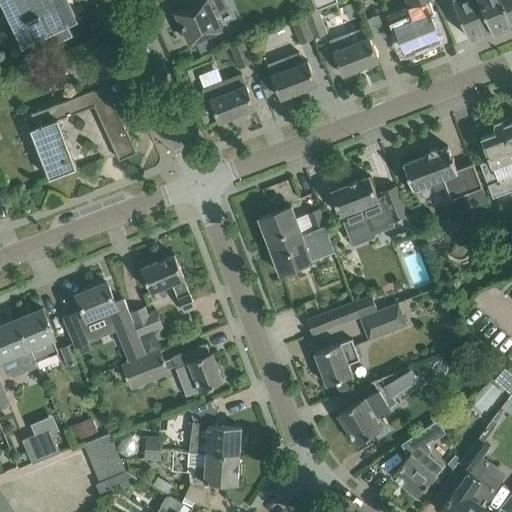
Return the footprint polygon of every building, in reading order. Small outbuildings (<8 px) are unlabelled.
[(66,0),(22,0),(30,16),(24,20),(25,22),(19,25),(27,42),(43,34),(50,47),(73,36),(61,9),(70,6),(66,0)] [(191,43),(191,42),(221,29),(214,14),(226,8),(222,0),(199,0),(200,1),(176,12),(191,43)] [(313,0),(317,9),(335,0),(313,0)] [(410,7),(386,17),(393,35),(397,33),(404,50),(440,36),(431,13),(435,11),(430,0),(431,0),(417,0),(419,4),(410,7)] [(511,0),(453,0),(470,39),(493,29),(494,31),(511,23),(511,0)] [(306,17),(314,38),(328,33),(319,9),(305,14),(306,17)] [(379,14),(368,18),(374,33),(385,29),(379,14)] [(314,38),(306,17),(294,22),(302,43),(314,38)] [(343,75),(379,61),(370,37),(365,38),(361,29),(330,41),(343,75)] [(228,46),(237,69),(254,62),(245,39),(228,46)] [(317,84),(308,61),(308,60),(303,62),(299,52),(268,64),(272,75),(281,98),(317,84)] [(219,122),(256,108),(247,84),(243,86),(240,80),(244,78),(242,74),(202,89),(207,100),(211,99),(219,122)] [(125,83),(113,88),(123,112),(135,107),(125,83)] [(95,106),(120,160),(137,152),(106,85),(27,116),(50,178),(77,167),(59,120),(95,106)] [(511,228),(511,229),(511,232),(511,121),(510,122),(508,117),(494,123),(494,127),(495,132),(481,137),(490,160),(480,163),(493,197),(511,190),(511,228)] [(413,189),(432,182),(435,191),(446,186),(451,199),(465,194),(475,223),(484,220),(489,233),(499,229),(473,163),(457,169),(454,160),(455,160),(453,156),(452,157),(448,146),(438,150),(435,147),(429,149),(429,153),(403,163),(413,189)] [(370,175),(332,190),(341,214),(347,231),(371,222),(374,229),(392,222),(392,223),(408,217),(396,185),(376,193),(370,175)] [(270,246),(303,233),(292,205),(259,218),(270,246)] [(316,232),(327,228),(320,209),(309,213),(315,229),(316,232)] [(296,266),(298,270),(313,264),(312,261),(313,261),(309,249),(332,241),(327,228),(316,232),(315,229),(303,233),(270,246),(280,273),(296,266)] [(172,283),(184,312),(196,307),(175,254),(142,268),(151,291),(172,283)] [(107,282),(77,294),(83,309),(78,311),(90,341),(110,333),(111,334),(124,329),(115,308),(117,307),(107,282)] [(355,301),(308,319),(313,334),(361,317),(378,310),(372,295),(355,301)] [(378,310),(361,317),(370,339),(407,325),(399,302),(378,310)] [(141,337),(163,327),(156,310),(151,311),(152,312),(149,314),(145,306),(131,312),(141,337)] [(18,319),(37,365),(38,365),(36,361),(59,352),(53,338),(55,337),(43,308),(18,319)] [(63,317),(75,347),(90,341),(78,311),(63,317)] [(22,371),(37,365),(18,319),(0,325),(0,357),(2,363),(17,357),(22,371)] [(315,352),(327,384),(353,374),(349,364),(360,360),(352,339),(341,343),(315,352)] [(72,343),(61,347),(68,366),(79,362),(72,343)] [(160,349),(122,364),(130,386),(150,379),(149,376),(166,369),(168,372),(169,372),(168,368),(176,365),(187,395),(191,393),(200,390),(224,381),(212,352),(211,353),(207,343),(191,349),(173,356),(173,358),(165,361),(160,349)] [(338,413),(356,443),(373,433),(374,434),(383,429),(374,414),(377,412),(378,413),(393,404),(387,394),(390,392),(392,395),(417,379),(409,366),(371,381),(372,382),(374,381),(378,389),(367,396),(369,399),(366,401),(364,398),(338,413)] [(0,409),(10,406),(0,379),(0,409)] [(511,397),(503,407),(511,415),(511,397)] [(194,419),(189,452),(240,455),(241,427),(213,425),(216,413),(219,411),(214,399),(191,408),(190,408),(191,412),(194,419)] [(91,418),(71,426),(76,440),(97,432),(91,418)] [(446,432),(438,419),(402,443),(409,455),(393,474),(418,496),(430,482),(431,483),(437,475),(436,474),(443,466),(429,454),(432,450),(427,442),(433,438),(434,440),(446,432)] [(489,422),(478,437),(484,441),(495,426),(489,422)] [(56,430),(41,425),(34,428),(36,433),(23,439),(33,463),(60,452),(54,437),(58,436),(56,430)] [(89,456),(115,445),(110,433),(84,443),(89,456)] [(161,448),(162,437),(147,436),(146,446),(161,448)] [(487,464),(489,462),(482,457),(490,445),(484,441),(478,437),(460,462),(471,470),(470,472),(469,471),(458,487),(456,486),(456,487),(456,486),(440,510),(442,511),(479,511),(484,505),(483,504),(494,488),(492,487),(478,478),(487,464)] [(95,469),(121,458),(115,445),(89,456),(95,469)] [(146,446),(145,458),(160,459),(161,448),(146,446)] [(191,483),(185,496),(191,499),(209,507),(214,495),(211,493),(210,481),(238,482),(240,455),(189,452),(188,467),(195,467),(196,482),(191,483)] [(100,482),(126,470),(121,458),(95,469),(100,482)] [(97,483),(101,496),(140,479),(126,470),(100,482),(97,483)] [(0,508),(9,502),(1,491),(0,491),(0,508)] [(511,511),(511,492),(501,507),(507,511),(511,511)] [(172,511),(177,511),(184,503),(168,494),(161,505),(172,511)] [(0,511),(15,511),(9,502),(0,508),(0,511)]
